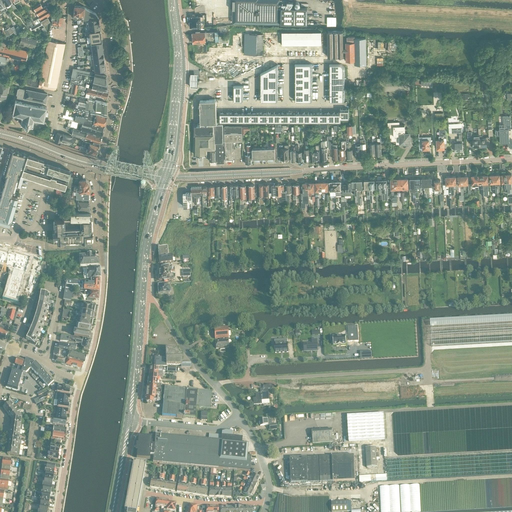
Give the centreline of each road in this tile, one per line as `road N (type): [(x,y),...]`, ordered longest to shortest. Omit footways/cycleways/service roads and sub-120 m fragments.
road 1 (primary): [(129,421),(144,256),(165,176)]
road 2 (tertiary): [(298,171),(511,159)]
road 3 (residential): [(96,183),(101,303),(81,381)]
road 4 (track): [(247,379),(428,369)]
road 5 (primary): [(165,176),(178,81),(173,0)]
road 6 (residential): [(298,171),(294,180),(187,184),(173,214)]
road 7 (secondary): [(0,133),(143,173)]
road 8 (track): [(377,483),(511,475)]
road 9 (residential): [(58,511),(81,381)]
road 10 (tertiary): [(174,176),(298,171)]
road 11 (track): [(511,404),(388,411)]
